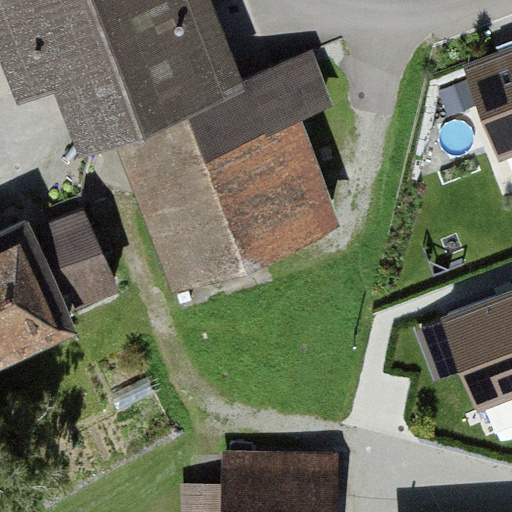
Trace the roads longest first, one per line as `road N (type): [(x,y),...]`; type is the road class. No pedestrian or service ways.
road 1 (residential): [(301,0),(389,26),(464,16),(507,0)]
road 2 (residential): [(403,462),(211,413)]
